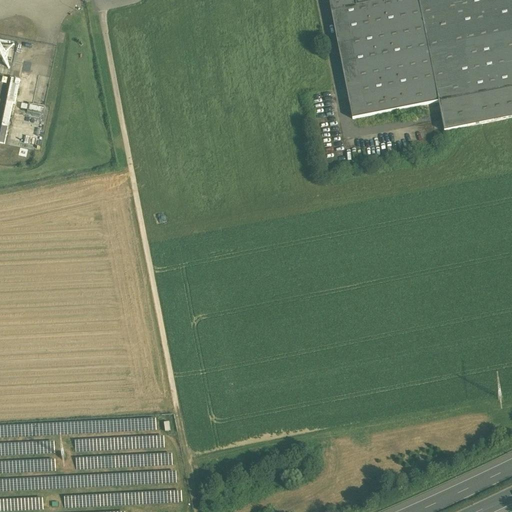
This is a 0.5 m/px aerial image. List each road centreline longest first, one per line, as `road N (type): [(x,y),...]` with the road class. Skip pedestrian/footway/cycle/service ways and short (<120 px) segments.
road 1 (track): [(103,0),(181,397)]
road 2 (track): [(340,445),(194,462)]
